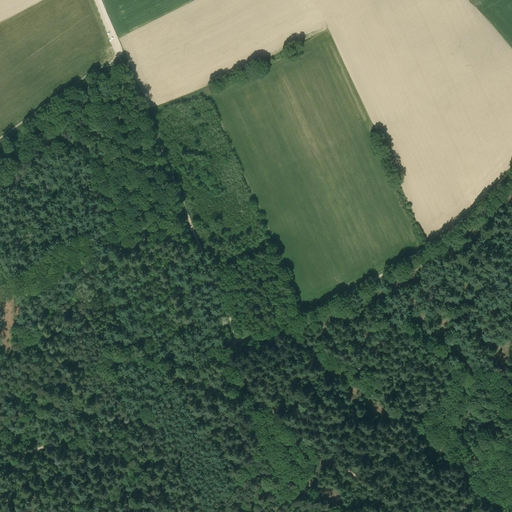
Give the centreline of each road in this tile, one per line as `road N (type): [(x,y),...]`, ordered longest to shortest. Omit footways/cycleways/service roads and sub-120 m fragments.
road 1 (track): [(240,340),(100,0)]
road 2 (track): [(240,340),(424,251),(511,170)]
road 3 (track): [(97,429),(144,411),(240,340)]
road 4 (track): [(264,404),(269,454),(283,473),(343,511)]
